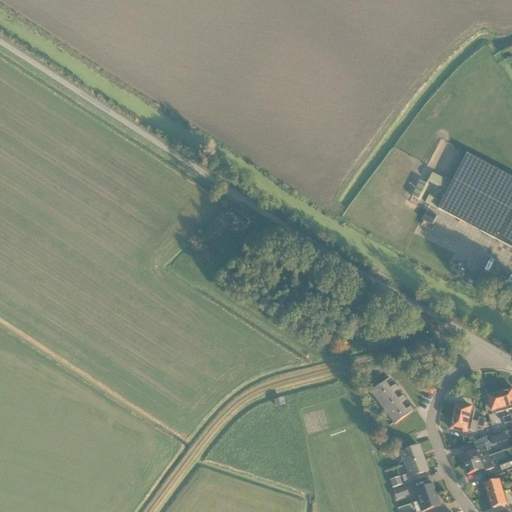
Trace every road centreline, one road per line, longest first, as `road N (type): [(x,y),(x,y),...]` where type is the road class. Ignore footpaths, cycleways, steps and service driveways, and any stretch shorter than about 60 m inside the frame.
road 1 (unclassified): [(482,344),(0,41)]
road 2 (residential): [(470,511),(429,424),(443,388),(482,344)]
